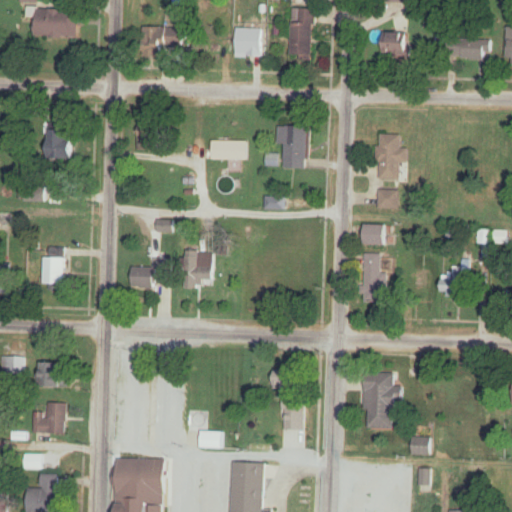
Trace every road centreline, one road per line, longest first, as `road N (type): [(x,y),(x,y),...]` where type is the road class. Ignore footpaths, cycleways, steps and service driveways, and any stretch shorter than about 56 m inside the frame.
road 1 (residential): [(98,511),(118,0)]
road 2 (residential): [(511,340),(0,323)]
road 3 (residential): [(511,99),(0,82)]
road 4 (residential): [(327,511),(344,95)]
